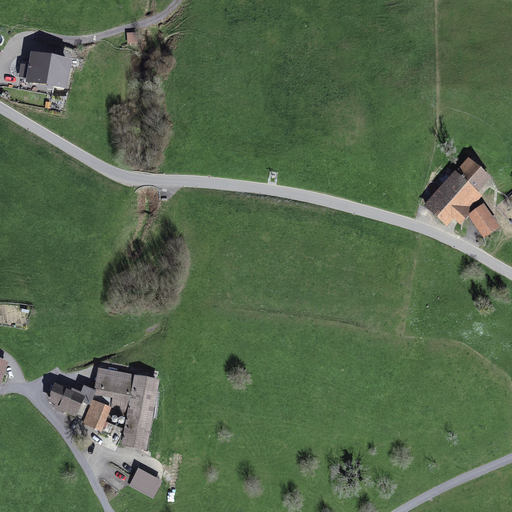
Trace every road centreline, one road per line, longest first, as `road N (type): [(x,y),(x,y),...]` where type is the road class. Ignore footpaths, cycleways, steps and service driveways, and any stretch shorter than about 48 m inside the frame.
road 1 (unclassified): [(0,108),(115,176),(361,208),(511,273)]
road 2 (track): [(8,387),(23,388),(57,422),(106,511)]
road 3 (track): [(511,457),(399,511)]
